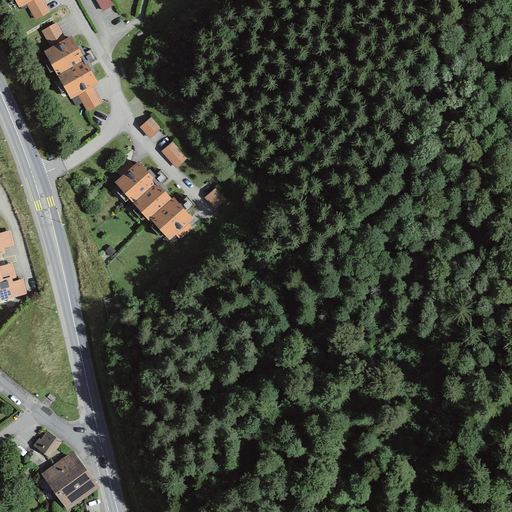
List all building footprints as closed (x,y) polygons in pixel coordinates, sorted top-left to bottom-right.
[(34,0),(8,0),(15,11),(23,6),(34,0)] [(33,24),(48,15),(39,0),(34,0),(23,6),(33,24)] [(96,0),(103,11),(114,4),(112,0),(96,0)] [(51,51),(66,43),(56,26),(41,34),(51,51)] [(53,80),(82,64),(69,41),(66,43),(51,51),(40,57),(53,80)] [(53,80),(66,103),(77,97),(93,89),(95,88),(82,64),(53,80)] [(86,114),(102,105),(93,89),(77,97),(86,114)] [(139,130),(148,141),(162,129),(152,118),(139,130)] [(162,156),(176,169),(190,158),(175,143),(162,156)] [(129,206),(152,187),(133,166),(110,187),(128,207),(129,206)] [(148,221),(169,203),(153,185),(152,187),(129,206),(145,224),(148,221)] [(219,187),(208,198),(219,210),(231,199),(219,187)] [(148,221),(167,243),(175,236),(187,225),(192,221),(173,199),(169,203),(148,221)] [(187,225),(175,236),(183,244),(195,234),(187,225)] [(0,304),(27,297),(22,281),(17,282),(12,264),(0,267),(0,257),(3,257),(1,250),(12,247),(8,233),(0,235),(0,304)] [(45,433),(33,447),(49,460),(61,446),(45,433)] [(72,454),(39,477),(62,511),(67,511),(97,491),(72,454)]
